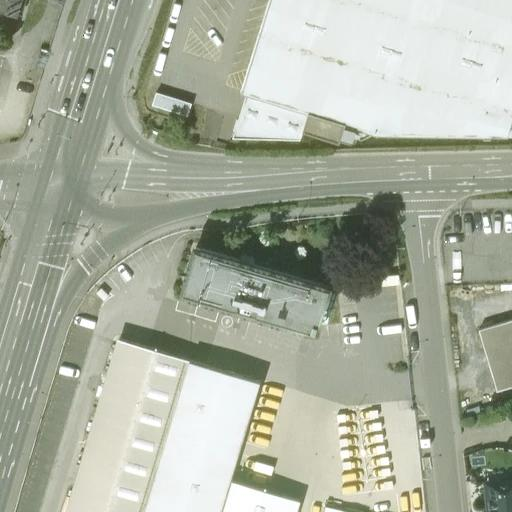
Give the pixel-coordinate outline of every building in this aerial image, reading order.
[(0,0),(0,11),(17,16),(21,0),(0,0)] [(511,116),(511,0),(274,0),(245,93),(307,112),(302,130),(338,141),(343,123),(375,133),(506,135),(511,116)] [(329,287),(196,247),(183,290),(316,330),(329,287)] [(511,320),(479,329),(497,394),(511,389),(511,320)] [(195,339),(176,333),(170,354),(189,360),(195,339)] [(120,339),(67,511),(219,511),(259,381),(189,360),(170,354),(120,339)] [(511,511),(511,480),(486,483),(488,511),(511,511)]
